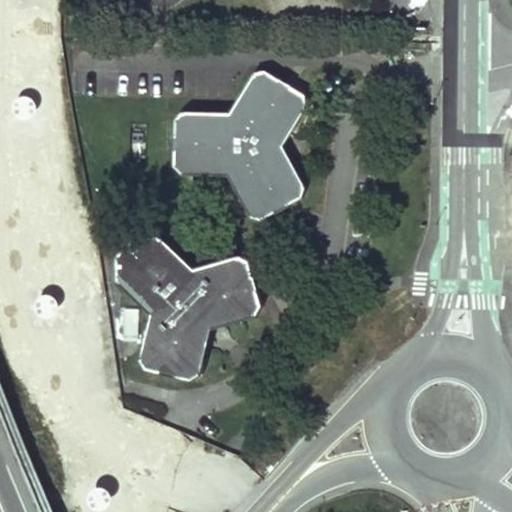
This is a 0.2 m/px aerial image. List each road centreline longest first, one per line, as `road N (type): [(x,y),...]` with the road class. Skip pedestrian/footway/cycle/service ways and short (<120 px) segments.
road 1 (secondary): [(495,382),(486,338),(478,116),(461,69)]
road 2 (secondary): [(461,69),(451,251),(442,309),(416,363)]
road 3 (secondary): [(391,388),(327,438),(280,499)]
road 4 (secondary): [(280,499),(343,471),(410,469)]
